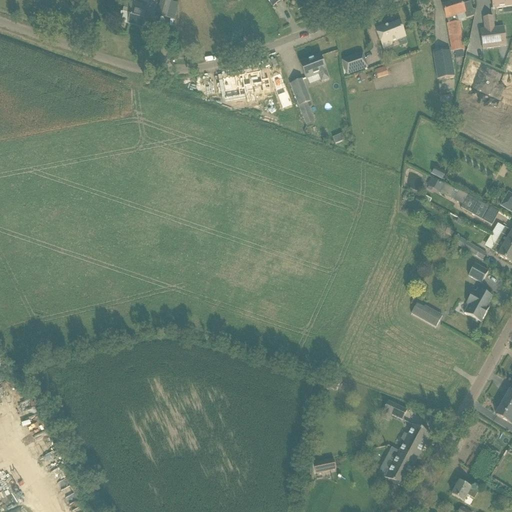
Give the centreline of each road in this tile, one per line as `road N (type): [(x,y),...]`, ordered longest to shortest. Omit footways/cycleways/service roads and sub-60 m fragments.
road 1 (residential): [(406,0),(220,74),(177,81),(121,72),(0,28)]
road 2 (residential): [(405,511),(511,325)]
